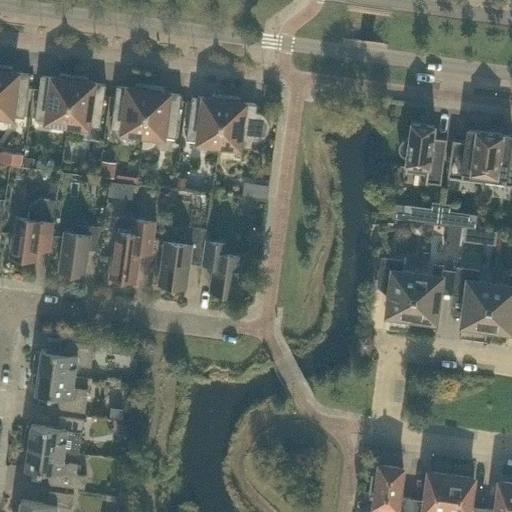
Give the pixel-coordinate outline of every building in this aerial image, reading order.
[(12,70),(13,66),(0,63),(0,113),(12,115),(13,115),(24,117),(30,73),(12,70)] [(68,123),(74,74),(60,72),(59,77),(41,74),(35,118),(47,120),(68,123)] [(88,80),(88,76),(74,74),(68,123),(88,126),(88,125),(100,127),(106,83),(88,80)] [(143,133),(150,84),(135,82),(135,87),(117,84),(111,128),(123,130),(143,133)] [(163,91),(164,86),(150,84),(143,133),(141,148),(145,148),(150,148),(153,146),(156,143),(159,139),(160,135),(164,136),(164,135),(176,137),(182,93),(163,91)] [(219,143),(225,94),(211,92),(210,97),(192,95),(186,139),(198,140),(198,141),(219,143)] [(239,101),(240,96),(225,94),(219,143),(240,146),(252,147),(252,140),(260,139),(267,135),(270,127),(269,119),(264,113),(256,110),(257,103),(239,101)] [(413,121),(414,120),(412,120),(410,137),(405,137),(401,140),(399,145),(400,150),(403,154),(407,156),(406,170),(407,170),(427,173),(426,181),(427,181),(441,182),(447,138),(433,136),(435,123),(434,123),(433,124),(413,121)] [(469,129),(469,127),(468,127),(466,141),(453,139),(448,175),(461,177),(461,178),(463,178),(463,177),(471,178),(471,179),(472,179),(484,180),(490,130),(489,130),(489,132),(478,130),(478,129),(477,128),(477,130),(469,129)] [(491,132),(491,131),(490,130),(484,180),(495,182),(497,182),(497,181),(504,182),(504,183),(506,183),(511,183),(511,146),(510,146),(511,134),(511,132),(511,133),(511,134),(503,133),(503,132),(502,132),(502,133),(491,132)] [(3,150),(1,160),(10,162),(15,162),(19,163),(21,163),(23,153),(3,150)] [(114,176),(115,164),(103,162),(102,174),(114,176)] [(15,215),(10,255),(36,259),(40,233),(52,235),(53,228),(57,199),(48,198),(44,197),(40,197),(31,204),(30,206),(30,211),(29,217),(15,215)] [(450,201),(448,214),(483,220),(485,207),(450,201)] [(437,220),(438,211),(433,210),(428,213),(427,219),(437,220)] [(116,229),(109,277),(136,280),(140,250),(152,252),(154,238),(156,220),(134,217),(117,215),(116,229)] [(92,224),(92,225),(79,224),(77,232),(65,230),(59,270),(86,273),(89,248),(101,249),(104,226),(92,224)] [(458,257),(462,225),(449,224),(445,255),(458,257)] [(202,258),(206,227),(194,225),(192,243),(165,239),(159,283),(186,287),(190,257),(202,258)] [(228,252),(229,242),(205,239),(202,263),(214,265),(210,290),(237,294),(243,254),(228,252)] [(404,258),(383,256),(381,255),(378,283),(390,285),(386,314),(389,314),(389,316),(405,321),(411,322),(417,271),(402,269),(404,258)] [(436,320),(444,264),(434,262),(433,274),(417,271),(411,322),(416,322),(433,322),(433,320),(436,320)] [(478,280),(480,269),(457,265),(453,293),(466,295),(462,324),(465,324),(464,326),(481,331),(486,332),(493,282),(478,280)] [(511,272),(509,273),(508,284),(493,282),(486,332),(491,333),(508,332),(509,330),(511,330),(511,325),(511,272)] [(91,365),(94,343),(69,340),(68,351),(42,348),(39,370),(75,375),(76,363),(91,365)] [(73,386),(75,375),(39,370),(38,374),(34,374),(32,389),(36,389),(36,392),(62,395),(60,407),(85,411),(88,388),(73,386)] [(80,452),(84,418),(59,415),(58,427),(32,423),(29,445),(65,450),(80,452)] [(63,461),(65,450),(29,445),(26,467),(52,471),(50,483),(85,487),(87,474),(77,473),(78,463),(63,461)] [(399,495),(403,467),(380,464),(378,474),(371,473),(369,491),(376,492),(374,504),(388,506),(387,511),(409,511),(412,497),(399,495)] [(412,497),(409,511),(446,511),(447,505),(451,474),(429,471),(425,499),(422,498),(412,497)] [(446,511),(482,511),(483,507),(473,505),(470,505),(473,477),(451,474),(447,505),(446,511)] [(511,511),(511,482),(500,480),(496,508),(483,507),(482,511),(511,511)] [(72,506),(74,493),(49,490),(47,502),(21,498),(19,511),(56,511),(57,505),(72,506)]
